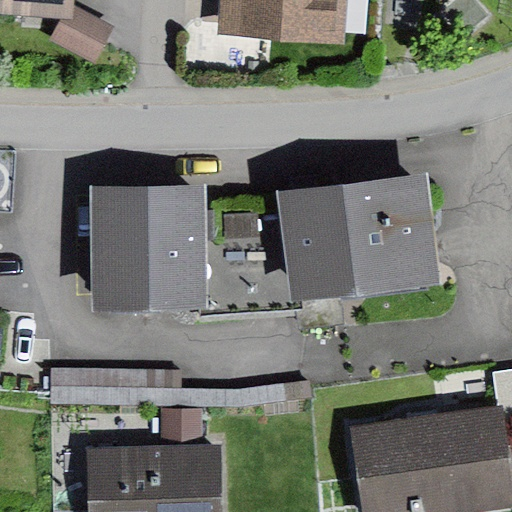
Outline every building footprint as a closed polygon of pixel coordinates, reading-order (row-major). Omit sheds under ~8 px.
[(0,0),(0,20),(60,25),(73,26),(74,6),(74,0),(0,0)] [(222,0),(220,36),(348,46),(351,0),(222,0)] [(73,26),(60,25),(51,41),(96,66),(117,29),(74,6),(73,26)] [(425,180),(277,197),(290,303),(438,286),(425,180)] [(206,192),(92,193),(92,317),(206,316),(206,192)] [(181,371),(51,369),(51,405),(239,411),(313,401),(310,382),(233,393),(181,391),(181,371)] [(511,511),(511,497),(500,409),(347,430),(358,511),(511,511)] [(203,414),(163,416),(164,445),(204,443),(203,414)] [(220,511),(218,448),(88,453),(89,511),(220,511)]
